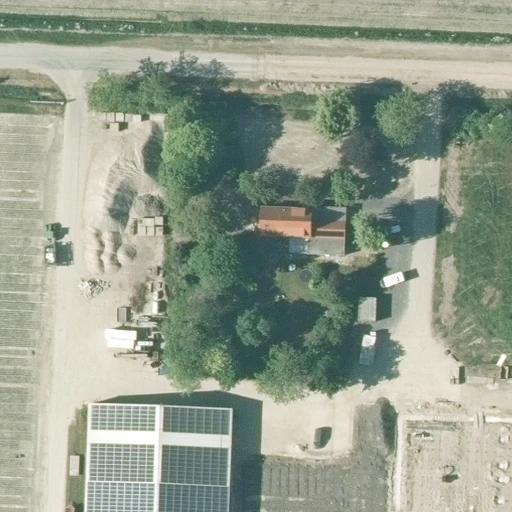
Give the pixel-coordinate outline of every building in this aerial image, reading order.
[(471,200),(495,199),(494,161),(478,161),(478,152),(469,153),(471,200)] [(314,223),(314,210),(262,207),(261,237),(311,240),(311,254),(344,256),(346,225),(314,223)] [(376,299),(359,299),(358,322),(375,323),(376,299)] [(108,321),(108,330),(132,330),(132,322),(108,321)] [(354,402),(348,511),(479,511),(484,406),(354,402)] [(230,511),(234,411),(165,408),(92,406),(87,511),(230,511)] [(255,511),(319,511),(321,466),(257,463),(255,511)] [(244,494),(245,464),(233,464),(233,494),(244,494)]
